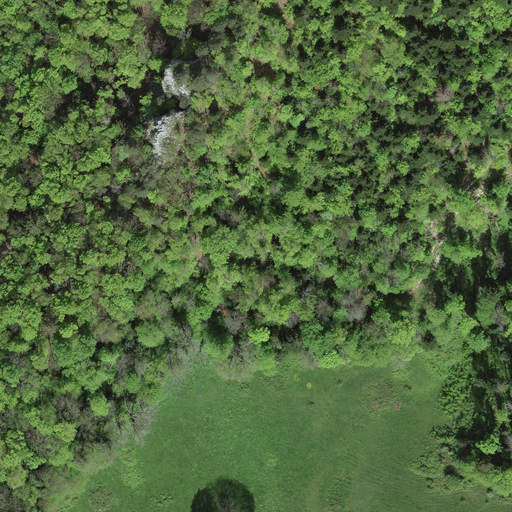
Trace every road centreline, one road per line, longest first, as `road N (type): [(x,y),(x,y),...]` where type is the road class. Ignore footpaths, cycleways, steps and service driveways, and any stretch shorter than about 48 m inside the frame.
road 1 (track): [(426,290),(350,287),(317,269),(256,167)]
road 2 (track): [(511,148),(451,219),(407,341)]
road 3 (track): [(350,287),(286,298),(227,216)]
